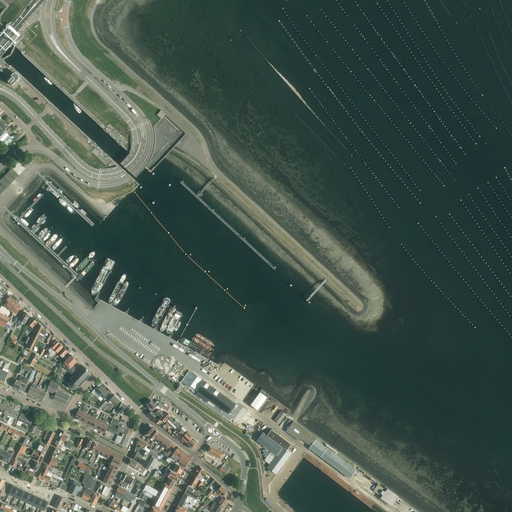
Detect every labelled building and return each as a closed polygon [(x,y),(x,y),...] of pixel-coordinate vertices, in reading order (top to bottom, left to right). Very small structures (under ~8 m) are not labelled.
[(13,75),(7,82),(12,87),(18,80),(18,79),(18,77),(18,76),(16,75),(13,75)] [(164,118),(168,113),(164,109),(160,113),(164,118)] [(2,121),(0,122),(0,128),(4,132),(6,130),(7,131),(10,129),(7,126),(7,127),(4,125),(5,124),(2,121)] [(10,137),(8,135),(6,133),(4,134),(3,134),(1,136),(5,139),(7,141),(10,137)] [(91,152),(98,159),(102,155),(100,154),(101,153),(95,147),(94,148),(94,149),(91,152)] [(9,171),(17,178),(19,176),(12,169),(9,171)] [(14,180),(17,178),(9,171),(7,174),(14,180)] [(12,183),(14,180),(7,174),(5,176),(12,183)] [(10,185),(12,183),(5,176),(3,178),(10,185)] [(7,188),(10,185),(3,178),(0,181),(7,188)] [(12,309),(18,303),(11,296),(7,301),(8,302),(5,305),(11,311),(12,310),(12,309)] [(12,310),(11,311),(13,313),(12,314),(15,316),(17,314),(16,314),(22,307),(18,303),(12,309),(12,310)] [(23,322),(25,323),(30,315),(24,312),(20,319),(20,320),(18,323),(20,325),(23,322)] [(4,316),(3,319),(0,317),(0,324),(5,327),(8,321),(9,318),(4,316)] [(30,326),(27,329),(30,332),(32,330),(34,328),(33,327),(37,323),(33,318),(27,323),(30,326)] [(40,333),(44,336),(46,331),(38,324),(35,331),(40,333)] [(42,341),(44,336),(40,333),(35,331),(32,337),(37,339),(42,341)] [(32,350),(37,339),(32,337),(26,348),(32,350)] [(48,356),(48,355),(52,351),(60,344),(57,341),(56,342),(55,341),(50,346),(51,348),(45,354),(48,356)] [(52,351),(48,355),(51,357),(56,352),(58,354),(63,349),(62,348),(63,347),(60,344),(52,351)] [(59,355),(62,359),(67,354),(66,353),(67,352),(64,349),(59,355)] [(28,357),(36,361),(38,355),(30,351),(29,352),(30,353),(28,357)] [(72,355),(71,356),(68,354),(65,358),(67,360),(64,363),(65,364),(63,365),(66,368),(67,366),(70,369),(68,371),(71,374),(75,371),(74,370),(75,369),(74,368),(72,366),(77,361),(76,359),(72,355)] [(36,361),(28,357),(25,355),(23,358),(27,360),(25,363),(33,366),(36,361)] [(86,369),(83,367),(83,366),(82,367),(83,367),(80,369),(80,370),(78,372),(77,372),(75,375),(75,374),(74,375),(75,375),(73,377),(72,377),(72,378),(70,380),(69,380),(69,381),(68,381),(67,382),(68,382),(68,383),(68,384),(68,385),(69,386),(68,387),(69,387),(70,388),(71,389),(72,390),(72,389),(73,389),(74,389),(75,390),(76,390),(75,389),(77,389),(78,388),(78,389),(79,388),(78,388),(80,386),(81,385),(83,383),(84,383),(83,382),(85,380),(86,381),(86,380),(88,378),(89,377),(91,375),(91,374),(88,372),(86,369)] [(196,391),(203,381),(182,366),(176,374),(184,379),(181,382),(193,390),(194,389),(195,391),(196,391)] [(2,370),(0,375),(0,380),(4,383),(9,373),(2,370)] [(19,389),(25,377),(21,375),(18,381),(17,380),(14,387),(19,389)] [(25,377),(19,389),(25,392),(28,385),(26,385),(29,379),(25,377)] [(53,400),(58,390),(60,385),(51,381),(49,385),(47,391),(55,395),(53,400)] [(228,414),(236,404),(203,381),(196,391),(199,393),(197,395),(207,403),(209,400),(228,414)] [(34,396),(37,390),(38,387),(33,384),(28,394),(34,396)] [(103,400),(109,393),(101,387),(99,390),(96,387),(91,393),(94,395),(96,393),(100,397),(98,399),(101,402),(103,399),(103,400)] [(37,390),(34,396),(43,400),(46,394),(37,390)] [(58,390),(53,400),(66,406),(70,396),(58,390)] [(251,405),(257,410),(267,397),(260,392),(251,405)] [(105,405),(106,405),(106,404),(110,407),(114,403),(116,406),(120,402),(114,396),(107,403),(107,402),(105,405)] [(105,405),(107,402),(104,400),(98,406),(102,410),(106,405),(105,405)] [(162,408),(165,404),(161,402),(157,401),(154,404),(151,400),(147,404),(153,410),(156,408),(158,406),(158,405),(159,405),(158,406),(162,408)] [(117,411),(123,416),(129,409),(122,403),(120,408),(117,411)] [(165,414),(166,412),(167,411),(167,412),(170,407),(165,404),(162,408),(158,406),(159,405),(158,405),(158,406),(156,408),(158,409),(157,410),(158,410),(159,410),(160,410),(165,414)] [(10,418),(14,410),(8,407),(5,414),(8,415),(7,417),(10,418)] [(80,422),(86,409),(84,408),(83,410),(83,411),(83,412),(79,410),(74,419),(80,422)] [(85,424),(89,415),(86,413),(86,412),(87,412),(88,410),(86,409),(80,422),(85,424)] [(9,421),(7,424),(11,426),(12,423),(11,422),(14,418),(17,419),(20,413),(14,410),(10,418),(9,421)] [(160,418),(165,414),(160,410),(159,410),(158,410),(155,413),(160,418)] [(148,415),(153,420),(156,416),(151,411),(148,415)] [(255,426),(261,420),(251,411),(246,417),(255,426)] [(274,420),(279,424),(286,414),(281,411),(274,420)] [(166,412),(165,414),(160,418),(165,423),(171,416),(166,412)] [(90,427),(96,414),(94,413),(93,415),(93,416),(93,417),(89,415),(85,424),(90,427)] [(24,423),(27,417),(21,414),(18,420),(24,423)] [(95,429),(99,420),(96,418),(96,417),(97,417),(98,415),(96,414),(90,427),(95,429)] [(27,417),(24,423),(31,426),(33,419),(27,417)] [(171,425),(175,429),(180,424),(172,417),(167,421),(167,422),(166,423),(169,426),(171,425)] [(100,432),(106,419),(104,418),(103,420),(104,421),(103,422),(99,420),(95,429),(100,432)] [(106,419),(100,432),(105,434),(110,425),(106,423),(107,422),(107,423),(108,420),(106,419)] [(327,449),(315,440),(317,438),(293,421),(286,431),(299,441),(301,439),(311,446),(309,449),(350,479),(356,470),(334,454),(335,452),(328,447),(327,449)] [(38,425),(35,423),(30,432),(33,433),(38,425)] [(118,431),(116,435),(118,436),(115,442),(126,447),(129,440),(131,436),(132,432),(119,426),(117,430),(118,431)] [(148,439),(155,430),(150,426),(144,435),(148,439)] [(182,439),(188,432),(181,426),(174,433),(181,440),(182,439)] [(118,431),(117,430),(110,427),(108,431),(115,435),(116,435),(118,431)] [(10,436),(13,437),(15,434),(17,431),(10,428),(8,432),(12,433),(10,436)] [(45,435),(53,438),(56,433),(48,429),(45,435)] [(257,441),(277,456),(273,461),(268,468),(276,474),(291,454),(287,451),(291,444),(271,429),(267,436),(263,433),(257,441)] [(58,438),(63,441),(65,442),(67,437),(65,436),(67,433),(62,430),(58,438)] [(154,440),(159,433),(155,430),(148,439),(152,442),(154,440)] [(115,435),(108,431),(107,431),(105,436),(112,440),(115,435)] [(187,444),(192,437),(188,432),(182,439),(187,444)] [(158,443),(163,437),(159,433),(154,440),(158,443)] [(49,446),(53,438),(45,435),(46,435),(44,439),(46,440),(44,444),(49,446)] [(163,446),(168,440),(163,437),(158,443),(163,446)] [(192,449),(197,442),(196,442),(197,441),(192,437),(187,444),(191,449),(192,449),(192,448),(192,449)] [(63,441),(58,438),(54,446),(59,449),(61,445),(70,449),(71,449),(76,452),(78,449),(74,447),(74,446),(68,443),(68,444),(67,443),(66,444),(64,443),(64,442),(63,441)] [(78,441),(75,447),(80,449),(84,440),(81,439),(80,442),(78,441)] [(88,439),(83,449),(87,451),(88,451),(93,442),(92,442),(88,439)] [(149,453),(151,451),(145,447),(146,444),(139,440),(137,445),(143,449),(144,449),(144,450),(145,451),(149,453)] [(172,443),(168,440),(163,446),(167,450),(168,448),(172,443)] [(93,442),(88,451),(91,453),(93,454),(94,452),(98,444),(96,444),(93,442)] [(35,450),(45,455),(49,447),(41,443),(37,451),(35,450)] [(174,453),(178,447),(172,443),(168,448),(170,449),(167,453),(171,456),(171,454),(170,453),(172,451),(174,453)] [(134,452),(131,458),(145,467),(147,462),(141,458),(142,456),(143,456),(145,451),(144,450),(142,449),(143,449),(137,445),(134,452)] [(219,459),(223,461),(227,455),(210,446),(207,452),(214,457),(214,456),(219,459)] [(50,455),(57,459),(61,461),(61,459),(58,457),(61,451),(54,447),(50,455)] [(102,447),(99,454),(100,455),(104,456),(107,449),(104,448),(102,447)] [(174,453),(177,456),(188,464),(192,457),(178,447),(174,453)] [(107,449),(104,456),(104,457),(109,459),(111,455),(112,452),(108,450),(107,449)] [(41,463),(45,455),(35,450),(32,456),(35,458),(34,460),(41,463)] [(149,453),(151,454),(153,456),(156,458),(157,459),(159,456),(151,450),(151,451),(149,453)] [(6,452),(2,460),(7,463),(11,454),(6,452)] [(171,456),(167,453),(166,452),(164,454),(171,460),(177,465),(179,463),(185,468),(187,464),(177,456),(174,453),(171,456)] [(53,467),(57,459),(50,455),(46,463),(53,467)] [(157,459),(152,457),(151,459),(150,461),(148,464),(153,466),(157,459)] [(119,467),(121,462),(113,458),(111,463),(119,467)] [(10,465),(16,467),(19,461),(13,459),(10,465)] [(128,465),(143,474),(146,469),(131,460),(128,465)] [(177,465),(171,460),(169,462),(170,463),(174,466),(175,465),(176,466),(174,471),(180,475),(184,469),(177,465)] [(31,469),(37,472),(40,464),(36,462),(34,466),(32,465),(32,467),(31,469)] [(117,471),(119,467),(111,463),(109,468),(117,471)] [(31,469),(32,467),(25,464),(25,465),(27,466),(25,472),(35,476),(37,472),(31,469)] [(43,470),(55,475),(55,474),(52,472),(53,469),(53,468),(45,464),(43,470)] [(194,476),(201,481),(203,478),(206,481),(208,478),(205,476),(207,473),(204,470),(200,467),(194,476)] [(115,476),(117,471),(109,468),(107,472),(115,476)] [(169,478),(176,482),(180,476),(169,470),(170,469),(168,468),(166,470),(169,472),(169,474),(170,474),(168,477),(169,478)] [(59,478),(55,475),(43,470),(39,478),(48,483),(52,476),(55,477),(55,478),(58,479),(59,478)] [(113,480),(115,476),(107,472),(105,477),(113,480)] [(89,503),(95,506),(96,505),(101,495),(89,490),(94,477),(87,475),(83,483),(86,484),(85,488),(86,488),(82,498),(90,502),(89,503)] [(132,482),(134,483),(136,480),(134,479),(127,475),(123,481),(131,486),(132,482)] [(201,481),(194,476),(189,484),(196,489),(198,486),(200,488),(203,483),(201,481)] [(110,485),(113,480),(105,477),(103,482),(110,485)] [(173,488),(176,482),(169,478),(166,484),(173,488)] [(207,485),(209,488),(215,481),(213,478),(207,485)] [(69,492),(76,496),(80,487),(76,486),(77,483),(71,480),(68,486),(71,487),(69,492)] [(128,489),(129,488),(130,486),(121,481),(119,485),(126,489),(126,488),(128,489)] [(166,484),(165,483),(160,492),(160,493),(164,495),(166,492),(170,494),(173,488),(166,484)] [(215,488),(218,490),(217,491),(219,493),(223,496),(228,491),(222,486),(218,483),(215,488)] [(98,492),(106,496),(107,492),(108,491),(109,488),(101,485),(98,492)] [(160,493),(160,492),(146,485),(139,498),(142,500),(145,495),(155,500),(152,507),(160,511),(164,505),(170,494),(166,492),(164,495),(160,493)] [(385,487),(384,488),(378,485),(373,491),(379,495),(378,497),(381,499),(391,506),(398,497),(388,489),(385,487)] [(119,486),(117,491),(120,493),(124,496),(127,491),(119,486)] [(185,493),(197,500),(201,493),(189,486),(185,493)] [(127,491),(124,496),(125,496),(132,500),(134,501),(137,496),(127,491)] [(190,504),(193,505),(194,503),(193,502),(195,499),(191,497),(185,494),(182,499),(188,503),(188,502),(190,503),(190,504)] [(224,497),(223,497),(221,495),(217,502),(224,507),(228,501),(224,497)] [(57,502),(62,504),(65,499),(60,496),(57,502)] [(193,505),(190,504),(189,505),(188,504),(181,500),(178,506),(185,509),(187,506),(191,508),(193,505)] [(61,507),(62,504),(57,502),(54,507),(64,511),(66,511),(67,510),(61,507)] [(218,504),(217,504),(214,502),(213,502),(214,503),(209,510),(211,511),(220,511),(223,508),(218,504)] [(117,511),(120,506),(118,504),(117,506),(111,503),(109,507),(117,511)] [(400,511),(409,511),(412,508),(404,503),(398,511),(400,511)]
